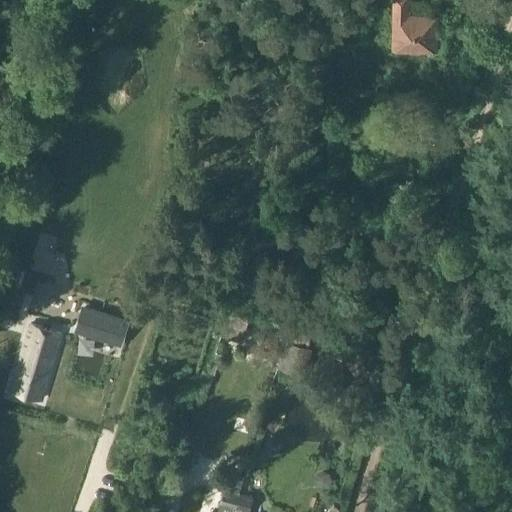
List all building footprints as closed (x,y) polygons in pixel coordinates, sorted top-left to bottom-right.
[(394,0),(393,48),(438,49),(439,16),(409,15),(409,0),(394,0)] [(85,306),(78,329),(120,342),(127,319),(85,306)] [(231,306),(221,334),(240,340),(249,313),(231,306)] [(43,400),(60,349),(27,338),(11,390),(43,400)] [(298,373),(306,347),(289,341),(280,368),(298,373)] [(235,511),(241,493),(240,492),(243,480),(223,474),(218,488),(224,490),(217,511),(215,511),(210,511),(235,511)] [(249,511),(254,496),(241,493),(235,511),(249,511)]
